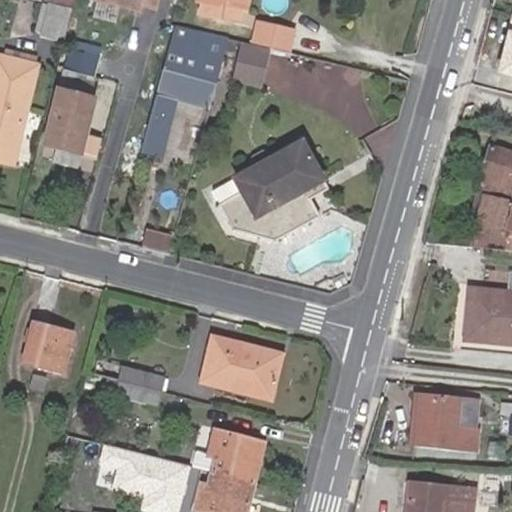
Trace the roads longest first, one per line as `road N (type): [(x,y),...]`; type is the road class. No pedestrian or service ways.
road 1 (residential): [(0,237),(364,332)]
road 2 (tertiary): [(456,0),(364,332)]
road 3 (tertiary): [(364,332),(318,511)]
